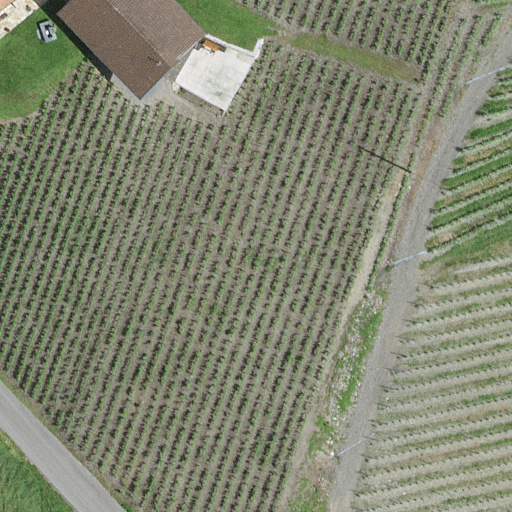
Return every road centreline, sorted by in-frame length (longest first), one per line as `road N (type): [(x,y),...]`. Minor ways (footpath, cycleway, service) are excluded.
road 1 (track): [(330,511),(461,103),(511,44)]
road 2 (unclassified): [(0,394),(106,511)]
